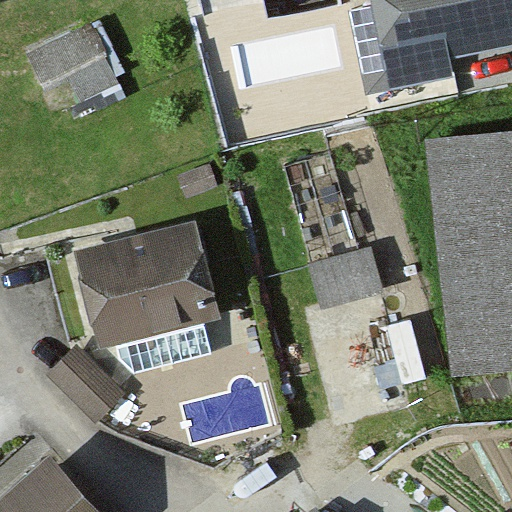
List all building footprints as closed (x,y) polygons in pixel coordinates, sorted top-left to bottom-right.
[(511,50),(511,0),(331,0),(348,89),(363,86),(366,98),(451,82),(447,63),(511,50)] [(100,56),(84,24),(21,56),(37,88),(100,56)] [(511,401),(511,138),(427,147),(453,407),(511,401)] [(214,321),(191,223),(79,249),(101,347),(214,321)] [(374,294),(363,253),(303,268),(313,309),(374,294)] [(116,397),(69,350),(44,376),(91,422),(116,397)] [(91,511),(40,458),(0,495),(0,511),(91,511)]
